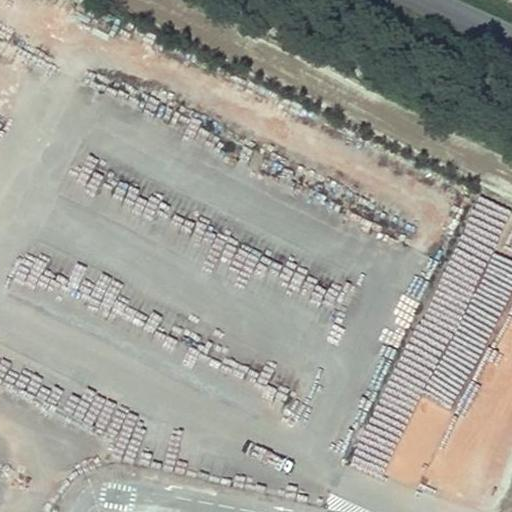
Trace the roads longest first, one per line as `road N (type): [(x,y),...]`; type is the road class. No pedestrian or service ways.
road 1 (track): [(129,0),(511,176)]
road 2 (unknown): [(0,422),(69,453),(79,470),(69,511)]
